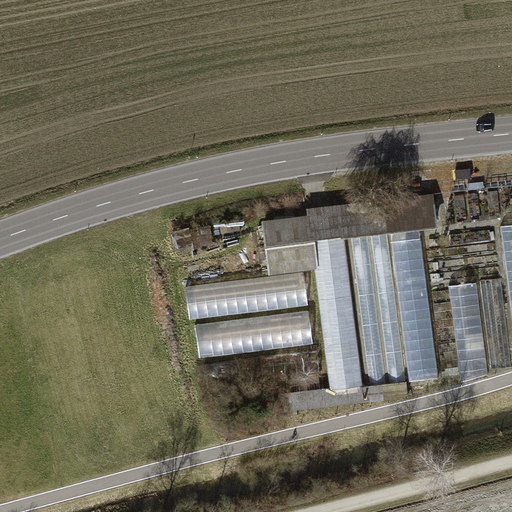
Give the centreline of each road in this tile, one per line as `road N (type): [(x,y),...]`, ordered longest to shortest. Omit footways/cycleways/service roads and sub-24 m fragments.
road 1 (track): [(0,511),(511,381)]
road 2 (secondary): [(0,239),(189,180),(511,133)]
road 3 (track): [(511,466),(334,511)]
